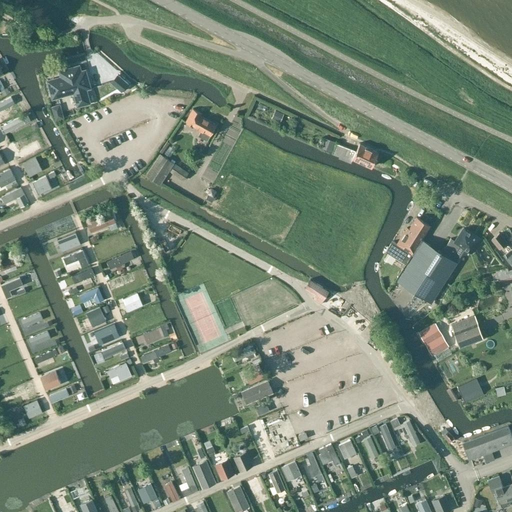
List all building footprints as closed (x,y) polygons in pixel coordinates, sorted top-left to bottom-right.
[(86,89),(90,88),(85,71),(81,72),(79,66),(60,71),(61,77),(48,81),(53,98),(74,92),(78,106),(89,103),(86,89)] [(122,92),(128,84),(118,75),(111,82),(122,92)] [(60,105),(52,107),(55,119),(63,117),(60,105)] [(207,141),(216,125),(200,116),(202,114),(193,109),(186,122),(201,131),(198,136),(207,141)] [(28,133),(12,141),(18,155),(25,151),(22,145),(31,140),(28,133)] [(372,166),(379,152),(360,143),(356,151),(344,146),(337,143),(333,154),(352,161),(353,158),(372,166)] [(28,166),(40,158),(36,151),(23,159),(28,166)] [(160,184),(174,164),(161,155),(147,174),(160,184)] [(10,169),(0,173),(0,185),(1,187),(16,180),(10,169)] [(49,170),(33,176),(38,189),(54,183),(49,170)] [(4,199),(17,193),(21,201),(28,198),(24,189),(25,189),(22,182),(1,192),(4,199)] [(112,213),(87,223),(91,234),(115,224),(112,213)] [(397,244),(413,254),(422,239),(431,226),(417,217),(409,229),(407,228),(397,244)] [(463,228),(456,241),(452,239),(445,247),(455,253),(460,246),(471,253),(480,239),(463,228)] [(69,229),(55,234),(60,245),(73,239),(69,229)] [(500,233),(492,239),(499,249),(507,242),(500,233)] [(106,242),(119,239),(118,234),(94,239),(97,253),(108,251),(106,242)] [(422,239),(413,254),(414,255),(398,281),(431,302),(457,262),(422,239)] [(65,251),(69,265),(89,259),(84,245),(65,251)] [(109,254),(111,262),(138,252),(136,245),(109,254)] [(88,273),(95,270),(93,264),(73,270),(76,280),(89,276),(88,273)] [(113,284),(134,275),(131,268),(110,277),(113,284)] [(305,289),(315,295),(313,299),(321,304),(329,291),(310,279),(305,289)] [(87,303),(102,295),(97,283),(81,290),(87,303)] [(76,285),(69,288),(72,294),(78,291),(76,285)] [(126,308),(145,300),(139,287),(121,294),(126,308)] [(93,321),(107,316),(101,302),(88,307),(93,321)] [(272,320),(281,319),(280,311),(271,312),(272,320)] [(460,347),(483,338),(475,315),(451,325),(460,347)] [(263,326),(269,324),(267,317),(261,319),(263,326)] [(111,319),(89,332),(95,341),(116,329),(111,319)] [(436,323),(419,333),(433,356),(450,346),(436,323)] [(153,326),(137,331),(139,339),(156,333),(153,326)] [(130,359),(108,364),(111,376),(133,371),(130,359)] [(249,382),(264,376),(259,364),(244,371),(249,382)] [(46,388),(60,382),(56,371),(41,377),(46,388)] [(32,376),(9,385),(12,392),(34,383),(32,376)] [(67,378),(70,388),(78,386),(76,376),(67,378)] [(482,377),(465,385),(471,399),(488,390),(482,377)] [(267,380),(241,391),(246,403),(273,393),(267,380)] [(25,399),(27,411),(43,408),(41,396),(25,399)] [(481,408),(493,403),(490,396),(479,401),(481,408)] [(270,411),(266,402),(255,407),(258,416),(270,411)] [(20,421),(27,419),(25,413),(19,414),(20,421)] [(397,430),(404,427),(408,440),(419,437),(412,415),(399,419),(398,417),(393,418),(397,430)] [(380,421),(390,444),(396,441),(386,419),(380,421)] [(275,427),(284,448),(291,445),(283,424),(275,427)] [(333,434),(341,430),(338,424),(330,427),(333,434)] [(301,435),(309,432),(307,427),(299,430),(301,435)] [(511,435),(509,427),(504,429),(464,444),(470,458),(511,441),(511,435)] [(369,455),(379,451),(372,431),(362,435),(369,455)] [(339,439),(345,454),(358,448),(352,433),(339,439)] [(258,438),(262,450),(254,452),(256,458),(272,453),(266,435),(258,438)] [(313,472),(322,468),(313,446),(304,449),(313,472)] [(246,451),(234,456),(241,471),(252,465),(246,451)] [(351,455),(353,459),(347,462),(352,472),(362,467),(359,460),(361,459),(358,452),(351,455)] [(288,481),(303,477),(297,456),(283,460),(288,481)] [(227,459),(216,464),(222,478),(233,473),(227,459)] [(206,460),(193,465),(202,488),(215,482),(206,460)] [(189,461),(176,467),(180,476),(178,477),(186,491),(200,484),(189,461)] [(284,489),(277,470),(269,473),(277,492),(284,489)] [(178,490),(172,472),(163,475),(170,493),(178,490)] [(499,476),(488,480),(492,492),(495,491),(501,507),(503,507),(510,505),(510,503),(509,500),(511,499),(511,475),(511,476),(511,478),(511,484),(503,487),(499,476)] [(139,483),(145,497),(158,492),(152,478),(139,483)] [(257,478),(247,482),(253,494),(262,490),(257,478)] [(301,481),(292,484),(295,493),(304,490),(301,481)] [(132,503),(140,500),(132,482),(124,486),(132,503)] [(228,491),(237,511),(249,506),(239,486),(228,491)] [(112,511),(113,511),(121,509),(113,488),(105,491),(112,511)] [(437,511),(439,511),(449,507),(442,493),(431,498),(437,511)] [(210,498),(214,511),(219,511),(227,509),(222,494),(210,498)] [(195,499),(201,511),(212,511),(204,495),(195,499)] [(89,502),(92,511),(101,511),(96,499),(89,502)] [(399,502),(402,511),(413,511),(408,499),(399,502)] [(127,511),(138,511),(142,511),(140,504),(133,507),(131,501),(125,503),(127,511)]
